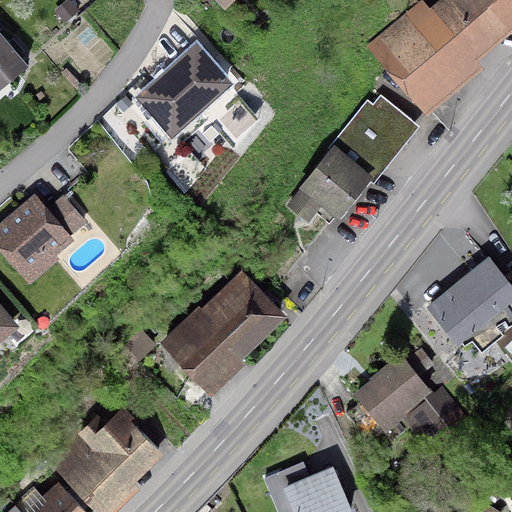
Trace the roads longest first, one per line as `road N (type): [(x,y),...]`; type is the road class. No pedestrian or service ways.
road 1 (primary): [(153,511),(277,377),(511,91)]
road 2 (residential): [(164,0),(112,85),(0,185)]
